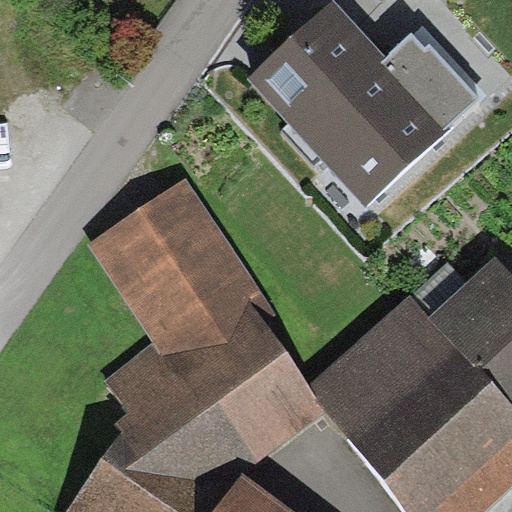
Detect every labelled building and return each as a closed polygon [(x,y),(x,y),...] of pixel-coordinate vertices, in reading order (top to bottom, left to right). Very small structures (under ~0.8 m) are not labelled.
[(391,67),(334,8),(248,89),(368,216),(453,136),(446,128),(475,101),(431,55),(427,59),(414,45),(391,67)] [(68,511),(227,511),(243,488),(262,465),(326,416),(287,360),(258,324),(273,311),(190,186),(92,248),(157,347),(106,384),(127,420),(117,428),(123,436),(68,511)] [(511,277),(499,262),(432,322),(511,411),(511,277)] [(412,298),(310,389),(402,511),(494,511),(511,497),(511,411),(432,322),(412,298)] [(278,511),(243,488),(227,511),(278,511)]
